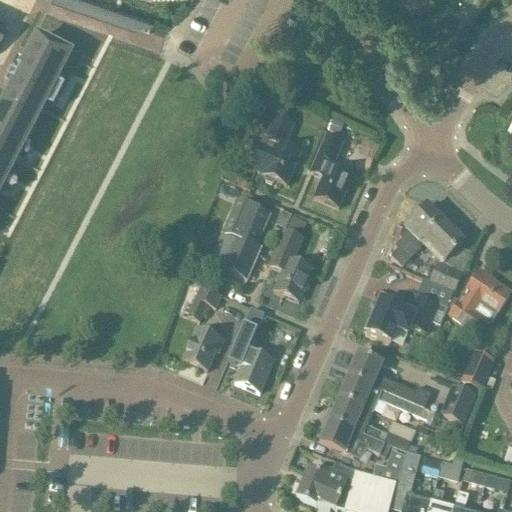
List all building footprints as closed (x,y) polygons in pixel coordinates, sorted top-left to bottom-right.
[(62,0),(61,5),(73,9),(75,0),(62,0)] [(80,11),(84,12),(88,0),(87,0),(75,0),(73,9),(76,10),(80,11)] [(88,14),(92,15),(95,16),(99,4),(88,0),(84,12),(88,14)] [(111,8),(99,4),(95,16),(99,18),(103,19),(106,20),(111,8)] [(117,24),(122,12),(111,8),(106,20),(110,21),(114,23),(117,24)] [(119,25),(121,25),(125,27),(129,28),(133,16),(122,12),(117,24),(119,25)] [(133,16),(129,28),(132,29),(136,30),(140,32),(144,19),(133,16)] [(153,23),(144,19),(140,32),(143,33),(147,34),(149,35),(153,24),(153,23)] [(0,196),(45,110),(53,112),(63,91),(57,87),(71,58),(37,41),(20,73),(11,69),(4,82),(13,87),(0,111),(0,196)] [(266,143),(275,147),(270,160),(259,155),(251,172),(262,177),(262,178),(265,179),(266,184),(272,187),(276,184),(287,188),(300,157),(283,150),(294,126),(277,118),(266,143)] [(326,138),(311,175),(323,180),(314,200),(339,210),(353,179),(332,170),(343,145),(326,138)] [(402,270),(409,263),(426,246),(445,265),(464,246),(439,221),(440,219),(426,206),(409,224),(410,225),(405,230),(406,232),(399,239),(402,242),(395,249),(398,252),(378,270),(390,281),(402,270)] [(235,241),(222,271),(247,282),(260,250),(247,245),(250,237),(227,227),(224,236),(235,241)] [(285,234),(270,269),(282,274),(274,294),(299,305),(312,273),(292,265),(302,241),(285,234)] [(453,295),(455,296),(463,276),(436,265),(429,285),(424,283),(418,297),(419,298),(440,307),(447,310),(448,310),(453,295)] [(480,273),(450,317),(474,333),(482,322),(490,327),(511,296),(492,284),(493,282),(480,273)] [(200,289),(187,320),(200,325),(207,309),(216,312),(222,299),(200,289)] [(380,302),(366,335),(391,346),(398,331),(406,335),(409,329),(426,336),(438,307),(419,298),(418,297),(410,294),(404,308),(406,309),(405,312),(380,302)] [(263,318),(250,313),(247,321),(259,326),(263,318)] [(243,328),(227,366),(235,370),(236,367),(242,370),(235,386),(260,396),(273,365),(253,356),(258,344),(254,342),(257,334),(243,328)] [(196,332),(182,363),(208,374),(216,354),(219,355),(224,343),(196,332)] [(460,385),(481,394),(495,362),(474,354),(460,385)] [(348,378),(373,388),(425,410),(431,396),(417,390),(415,394),(378,378),(383,366),(358,356),(348,378)] [(339,400),(364,410),(371,414),(376,402),(420,420),(425,410),(373,388),(348,378),(339,400)] [(472,397),(450,388),(439,417),(461,426),(472,397)] [(329,422),(354,432),(354,433),(378,444),(403,455),(407,445),(366,428),(371,414),(364,410),(339,400),(329,422)] [(329,422),(319,446),(344,456),(352,460),(358,447),(374,453),(378,444),(354,433),(354,432),(329,422)] [(416,428),(414,433),(426,439),(428,433),(416,428)] [(398,487),(396,486),(389,510),(395,511),(429,511),(435,492),(434,491),(430,507),(410,502),(421,458),(406,455),(400,474),(401,474),(398,487)] [(442,465),(438,478),(458,483),(463,464),(453,461),(451,468),(442,465)] [(376,467),(373,478),(396,486),(398,487),(401,474),(400,474),(376,467)] [(373,478),(372,480),(354,475),(353,485),(348,483),(349,482),(329,473),(326,480),(308,471),(296,500),(316,508),(333,511),(335,511),(336,511),(335,511),(388,511),(389,510),(396,486),(373,478)] [(485,490),(489,477),(473,473),(470,485),(485,490)] [(485,490),(495,492),(498,480),(489,477),(485,490)] [(435,492),(429,511),(454,511),(459,495),(457,494),(452,511),(448,511),(440,510),(444,494),(435,492)] [(459,495),(454,511),(463,511),(467,497),(459,495)]
